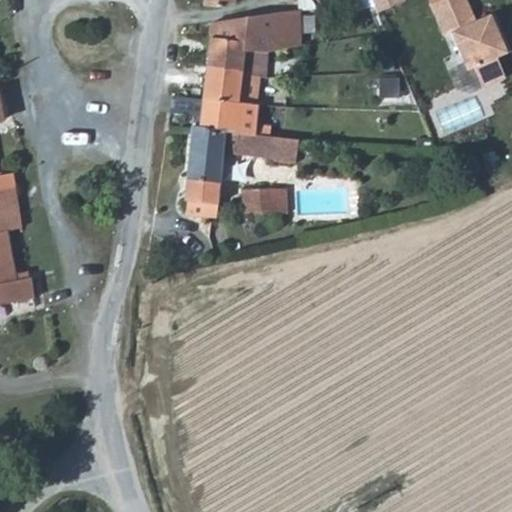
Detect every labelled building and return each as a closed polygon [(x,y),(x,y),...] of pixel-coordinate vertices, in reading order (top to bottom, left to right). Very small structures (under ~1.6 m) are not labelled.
[(377,0),(381,11),(411,2),(410,0),(377,0)] [(457,3),(427,20),(444,51),(450,48),(469,83),(475,80),(486,99),(508,87),(497,68),(507,63),(500,49),(504,47),(492,24),(474,34),(457,3)] [(202,100),(237,105),(241,76),(266,78),(267,37),(297,38),(298,13),(282,13),(268,12),(214,23),(211,24),(202,100)] [(511,61),(504,47),(500,49),(507,63),(511,61)] [(442,111),(451,132),(487,118),(479,97),(442,111)] [(202,100),(198,128),(254,135),(257,106),(237,105),(202,100)] [(0,302),(31,295),(28,275),(18,277),(10,228),(20,226),(11,173),(0,175),(0,119),(3,119),(0,106),(0,302)] [(293,165),(296,140),(262,136),(254,135),(198,128),(191,127),(184,200),(186,200),(184,215),(210,218),(211,203),(216,203),(222,146),(232,147),(274,153),(273,162),(293,165)] [(239,215),(296,212),(294,189),(239,193),(239,215)]
